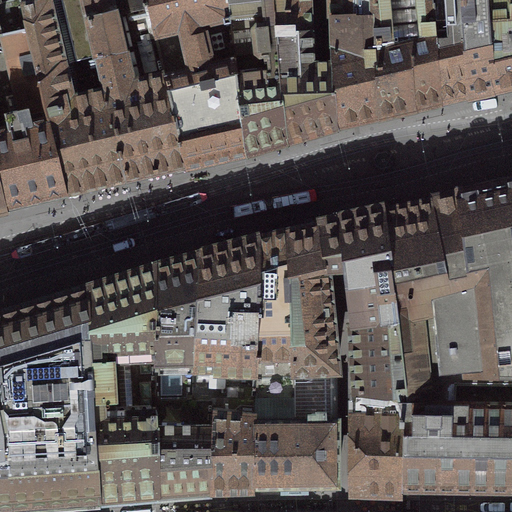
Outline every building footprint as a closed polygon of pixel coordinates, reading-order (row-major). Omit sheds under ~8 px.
[(0,34),(4,33),(27,27),(20,0),(8,0),(0,2),(0,34)] [(111,118),(105,90),(76,97),(71,99),(48,0),(20,0),(27,27),(50,128),(64,184),(66,192),(96,185),(97,185),(126,178),(124,169),(111,118)] [(76,61),(97,56),(83,0),(61,0),(64,11),(74,51),(76,61)] [(83,0),(97,56),(105,90),(111,118),(124,169),(126,178),(154,171),(156,171),(186,164),(184,155),(165,76),(147,0),(83,0)] [(184,155),(186,164),(216,157),(246,150),(244,140),(234,58),(231,40),(228,0),(147,0),(165,76),(184,155)] [(228,0),(231,40),(234,58),(244,140),(246,150),(266,144),(287,137),(286,128),(275,26),(273,0),(228,0)] [(286,128),(287,137),(312,130),(320,128),(337,123),(336,114),(334,63),(332,63),(322,63),(313,63),(311,29),(309,0),(273,0),(275,26),(286,128)] [(330,0),(331,12),(332,63),(334,63),(336,114),(337,123),(357,119),(378,114),(377,105),(373,10),(372,0),(330,0)] [(411,37),(407,0),(372,0),(373,10),(377,105),(378,114),(396,109),(415,105),(414,97),(409,37),(411,37)] [(427,102),(440,99),(439,92),(436,34),(432,0),(407,0),(411,37),(409,37),(414,97),(415,105),(427,102)] [(439,92),(440,99),(454,96),(468,93),(468,85),(462,0),(432,0),(436,34),(439,92)] [(462,0),(468,85),(468,93),(481,90),(493,87),(493,80),(487,0),(462,0)] [(511,0),(487,0),(493,80),(493,87),(511,82),(511,0)] [(0,34),(0,181),(4,198),(6,206),(36,199),(66,192),(64,184),(50,128),(27,27),(4,33),(0,34)] [(511,181),(508,182),(508,183),(479,189),(479,188),(460,193),(461,193),(432,200),(431,200),(383,209),(385,220),(399,329),(400,329),(403,353),(402,353),(406,386),(395,387),(398,395),(400,402),(511,403),(511,181)] [(385,220),(383,209),(359,214),(351,216),(329,222),(320,224),(321,235),(326,268),(335,267),(344,266),(344,268),(351,322),(355,383),(355,393),(354,393),(354,394),(385,396),(398,395),(395,387),(406,386),(402,353),(403,353),(400,329),(399,329),(385,220)] [(304,228),(288,232),(288,244),(294,376),(337,374),(332,320),(326,268),(321,235),(320,224),(304,228)] [(257,378),(294,376),(288,244),(288,232),(274,236),(259,240),(259,251),(258,297),(255,378),(257,378)] [(229,248),(198,256),(198,267),(192,374),(192,398),(191,400),(213,399),(213,408),(246,409),(247,389),(256,390),(257,378),(255,378),(258,297),(259,251),(259,240),(229,248)] [(157,400),(192,398),(192,374),(198,267),(198,256),(176,262),(155,268),(155,278),(157,400)] [(94,393),(97,454),(99,496),(129,493),(158,491),(157,424),(157,400),(155,278),(155,268),(117,280),(89,288),(89,299),(89,300),(89,309),(92,358),(94,393)] [(89,299),(89,288),(50,300),(6,313),(0,315),(0,502),(9,502),(99,496),(97,454),(94,393),(92,358),(89,309),(89,300),(89,299)] [(337,392),(337,374),(294,376),(257,378),(256,390),(253,486),(296,485),(337,484),(337,392)] [(253,486),(256,390),(247,389),(246,409),(213,408),(214,417),(211,486),(232,486),(253,486)] [(402,492),(402,484),(404,410),(400,402),(398,395),(385,396),(354,394),(356,475),(355,490),(359,490),(360,490),(374,490),(399,491),(399,492),(402,492)] [(185,489),(211,486),(214,417),(213,408),(213,399),(191,400),(192,398),(157,400),(157,424),(158,491),(185,489)] [(511,403),(400,402),(404,410),(402,484),(424,484),(424,487),(470,487),(470,485),(483,485),(511,485),(511,403)]
